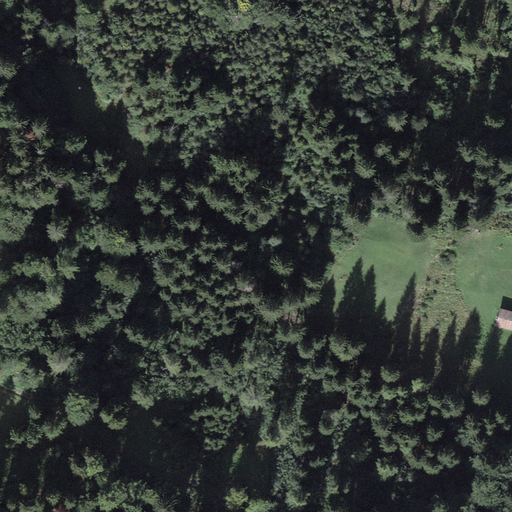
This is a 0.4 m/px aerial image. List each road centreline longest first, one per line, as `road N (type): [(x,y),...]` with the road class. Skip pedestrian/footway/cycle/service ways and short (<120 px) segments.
road 1 (track): [(239,511),(0,381)]
road 2 (track): [(511,409),(494,454),(414,484),(391,482),(349,454),(357,511)]
